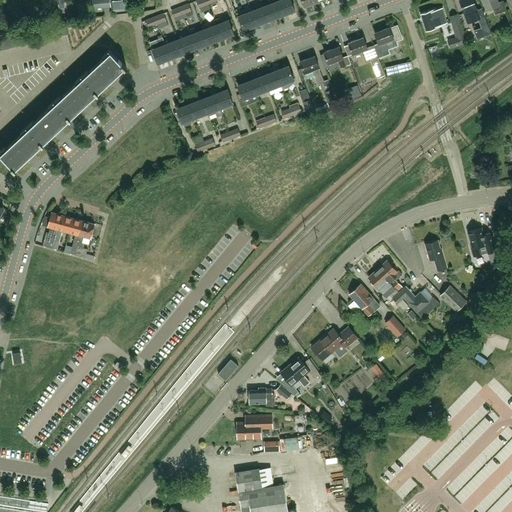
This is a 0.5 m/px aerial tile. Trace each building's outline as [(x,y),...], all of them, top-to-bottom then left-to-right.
[(33,10),(30,0),(25,0),(23,1),(26,12),(33,10)] [(112,0),(113,12),(126,10),(125,0),(112,0)] [(282,15),(277,1),(276,0),(269,0),(271,3),(264,6),(269,19),(282,15)] [(290,0),(280,0),(277,1),(282,15),(295,10),(290,0)] [(473,0),(459,0),(468,22),(478,18),(485,35),(491,33),(488,25),(481,9),(477,10),(473,0)] [(496,14),(507,10),(503,1),(498,3),(497,0),(482,0),(486,9),(493,6),(496,14)] [(189,3),(180,7),(183,14),(192,10),(189,3)] [(252,11),(257,24),(269,19),(264,6),(252,11)] [(180,7),(171,10),(174,17),(183,14),(180,7)] [(436,10),(436,9),(431,11),(431,10),(421,13),(426,30),(436,27),(441,25),(441,24),(446,23),(442,9),(436,10)] [(257,24),(252,11),(239,16),(244,29),(257,24)] [(155,16),(158,23),(166,20),(164,13),(155,16)] [(149,27),(158,23),(155,16),(146,20),(149,27)] [(451,18),(457,39),(449,42),(451,49),(466,44),(457,16),(451,18)] [(216,25),(221,38),(234,33),(229,20),(222,23),(220,17),(214,19),(216,25)] [(203,30),(208,43),(221,38),(216,25),(203,30)] [(379,43),(374,45),(379,58),(390,53),(388,48),(397,44),(395,41),(402,38),(397,25),(390,28),(390,27),(375,33),(379,43)] [(191,35),(196,48),(208,43),(203,30),(197,32),(195,27),(189,30),(191,34),(191,35)] [(178,39),(183,53),(196,48),(191,35),(178,39)] [(157,39),(160,46),(153,49),(158,62),(171,58),(164,40),(163,37),(157,39)] [(379,58),(374,45),(368,48),(363,37),(348,43),(349,45),(353,54),(361,50),(366,63),(379,58)] [(164,40),(171,58),(183,53),(178,39),(170,42),(169,38),(164,40)] [(349,45),(345,46),(348,55),(353,54),(349,45)] [(338,59),(341,68),(351,64),(348,56),(343,57),(339,46),(324,52),(325,54),(328,63),(338,59)] [(109,52),(83,76),(99,93),(99,92),(98,91),(107,82),(110,82),(112,81),(112,78),(115,76),(124,67),(125,68),(127,67),(123,63),(109,49),(108,50),(109,52)] [(325,54),(320,56),(325,68),(330,67),(328,63),(325,54)] [(304,73),(305,72),(306,75),(313,72),(318,84),(325,82),(319,67),(315,56),(300,62),(304,73)] [(276,71),(281,84),(283,89),(289,87),(287,82),(294,79),(289,66),(276,71)] [(281,84),(276,71),(263,76),(269,89),(281,84)] [(83,76),(56,102),(71,118),(72,118),(71,116),(75,112),(80,108),(83,108),(85,106),(85,103),(87,101),(91,97),(92,97),(97,92),(98,93),(99,93),(83,76)] [(263,76),(251,80),(256,94),(269,89),(263,76)] [(243,99),(251,96),(253,102),(259,100),(256,94),(251,80),(238,85),(243,99)] [(330,108),(339,104),(333,88),(323,92),(330,108)] [(220,107),(233,102),(228,89),(215,94),(220,107)] [(223,114),(220,107),(215,94),(202,99),(208,112),(209,116),(216,113),(217,116),(223,114)] [(208,112),(202,99),(190,104),(195,117),(208,112)] [(303,102),(309,116),(315,114),(310,100),(303,102)] [(56,102),(28,127),(44,144),(44,143),(43,142),(47,138),(48,138),(52,134),(55,134),(57,132),(57,129),(59,127),(64,122),(69,118),(70,119),(71,118),(56,102)] [(195,117),(190,104),(177,109),(182,122),(195,117)] [(293,115),(302,112),(299,104),(290,108),(293,115)] [(293,115),(290,108),(281,111),(284,119),(293,115)] [(265,117),(268,125),(277,122),(274,113),(265,117)] [(268,125),(265,117),(256,120),(259,128),(268,125)] [(0,150),(0,152),(12,166),(15,170),(17,169),(16,167),(25,159),(27,159),(29,157),(30,154),(31,153),(42,143),(43,144),(44,144),(28,127),(2,152),(0,150)] [(232,139),(241,136),(241,135),(238,128),(229,131),(232,139)] [(223,142),(232,139),(229,131),(220,134),(223,142)] [(204,141),(207,148),(216,145),(213,137),(204,141)] [(207,148),(204,141),(195,144),(198,152),(207,148)] [(54,248),(63,215),(52,212),(48,227),(50,227),(49,234),(46,233),(43,245),(54,248)] [(73,218),(63,215),(54,248),(57,249),(62,231),(69,233),(73,218)] [(84,220),(73,218),(69,233),(76,235),(71,253),(75,254),(84,220)] [(75,254),(85,257),(87,249),(83,248),(85,243),(82,242),(83,237),(90,238),(94,223),(84,220),(75,254)] [(492,232),(484,234),(482,227),(468,231),(472,247),(471,247),(474,256),(481,254),(481,253),(488,251),(491,263),(500,260),(492,232)] [(437,271),(447,268),(441,248),(440,248),(438,240),(425,243),(430,260),(434,259),(437,271)] [(387,260),(378,269),(399,291),(403,288),(396,280),(402,274),(399,270),(397,271),(387,260)] [(352,264),(346,266),(348,273),(355,271),(352,264)] [(378,269),(369,277),(378,287),(387,297),(390,294),(393,297),(399,291),(378,269)] [(219,278),(222,283),(233,276),(229,271),(219,278)] [(369,315),(380,306),(373,298),(374,297),(361,283),(350,294),(369,315)] [(403,288),(399,291),(393,297),(398,302),(404,297),(422,318),(439,303),(434,297),(429,301),(420,291),(415,296),(406,285),(403,288)] [(440,295),(457,311),(466,301),(450,285),(440,295)] [(398,336),(405,329),(393,316),(385,322),(398,336)] [(346,347),(358,337),(349,326),(339,334),(334,328),(312,347),(322,359),(343,342),(346,347)] [(15,363),(22,361),(20,352),(13,353),(15,363)] [(281,372),(289,381),(285,385),(295,394),(298,391),(292,383),(298,379),(304,386),(309,382),(303,374),(309,369),(315,377),(320,373),(309,358),(304,362),(299,357),(291,363),(291,364),(281,372)] [(239,365),(232,360),(231,359),(218,373),(219,375),(226,380),(239,365)] [(379,376),(383,373),(376,363),(372,367),(379,376)] [(52,387),(59,393),(66,382),(59,377),(52,387)] [(283,386),(278,391),(287,399),(292,394),(283,386)] [(250,403),(266,402),(266,404),(275,404),(274,393),(272,393),(272,388),(266,388),(266,387),(259,387),(259,389),(249,390),(250,403)] [(200,398),(206,404),(215,396),(209,390),(200,398)] [(248,401),(247,392),(238,394),(239,402),(248,401)] [(324,410),(319,416),(327,423),(332,417),(324,410)] [(246,415),(246,422),(237,422),(238,438),(261,437),(261,428),(272,427),(272,414),(246,415)] [(284,447),(302,446),(301,437),(284,438),(284,447)] [(265,440),(265,451),(281,450),(280,439),(265,440)] [(241,511),(288,511),(284,484),(268,486),(266,475),(261,476),(259,468),(236,472),(241,511)] [(17,505),(47,510),(48,503),(18,498),(17,505)] [(225,511),(238,509),(237,503),(224,506),(225,511)]
